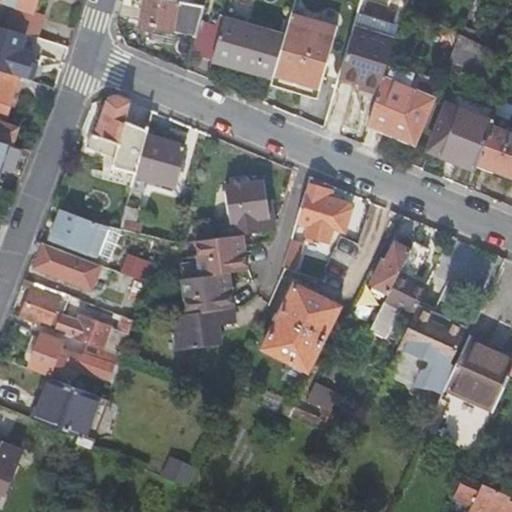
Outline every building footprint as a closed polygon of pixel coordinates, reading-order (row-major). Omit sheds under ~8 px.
[(7,31),(37,40),(44,17),(33,13),(37,0),(0,0),(0,3),(14,9),(7,31)] [(197,37),(203,14),(205,8),(165,0),(145,0),(140,25),(197,37)] [(212,62),(223,20),(203,14),(197,37),(191,56),(212,62)] [(393,39),(399,20),(391,17),(389,22),(357,14),(353,28),(393,39)] [(291,15),(284,38),(272,79),(270,87),(316,100),(337,28),(291,15)] [(284,38),(223,20),(212,62),(272,79),(284,38)] [(393,39),(353,28),(338,80),(361,87),(362,87),(364,81),(379,85),(384,68),(393,39)] [(487,48),(472,41),(461,36),(451,59),(486,73),(495,52),(487,48)] [(366,127),(415,147),(434,101),(402,87),(406,77),(384,68),(379,85),(376,97),(366,127)] [(0,143),(10,147),(13,148),(19,130),(5,125),(21,80),(0,73),(0,143)] [(362,87),(361,87),(359,92),(376,97),(379,85),(364,81),(362,87)] [(125,125),(130,105),(114,99),(95,139),(91,137),(86,149),(115,161),(125,125)] [(491,128),(497,113),(478,105),(473,116),(447,106),(429,153),(475,171),(477,166),(491,128)] [(147,132),(125,125),(115,161),(111,178),(133,184),(134,179),(145,139),(147,132)] [(511,136),(491,128),(477,166),(511,178),(511,136)] [(185,149),(145,139),(134,179),(172,190),(185,149)] [(10,147),(0,143),(0,175),(1,173),(10,147)] [(13,148),(10,147),(1,173),(0,175),(0,188),(1,189),(15,148),(13,148)] [(221,225),(223,240),(240,238),(273,233),(270,209),(266,209),(266,206),(263,184),(247,187),(246,180),(229,183),(230,189),(223,190),(228,224),(221,225)] [(307,184),(295,224),(307,228),(304,237),(328,244),(332,231),(344,234),(352,208),(328,201),(323,199),(325,193),(326,192),(307,184)] [(98,227),(95,226),(61,213),(49,243),(84,256),(94,260),(105,229),(98,227)] [(139,229),(121,224),(119,232),(124,233),(137,237),(139,229)] [(194,244),(199,279),(227,275),(245,273),(243,255),(240,239),(240,238),(223,240),(194,244)] [(90,292),(100,268),(38,244),(33,258),(38,260),(34,270),(90,292)] [(412,318),(416,310),(425,291),(412,284),(427,252),(414,245),(410,254),(388,296),(369,333),(384,341),(399,312),(412,318)] [(388,296),(410,254),(396,246),(386,264),(382,261),(379,267),(380,267),(370,286),(388,296)] [(127,264),(123,276),(142,283),(146,271),(127,264)] [(185,317),(231,311),(229,292),(227,277),(227,275),(199,279),(180,282),(185,317)] [(49,330),(62,296),(34,285),(20,320),(49,330)] [(305,375),(338,309),(294,285),(260,350),(305,375)] [(412,318),(397,350),(428,365),(429,366),(446,328),(432,321),(433,318),(416,310),(412,318)] [(216,329),(223,328),(234,326),(231,311),(185,317),(168,319),(170,335),(173,335),(176,353),(219,347),(217,335),(216,329)] [(72,342),(120,359),(132,323),(115,317),(109,331),(81,320),(79,325),(61,318),(55,333),(73,340),(72,342)] [(445,389),(454,370),(449,368),(463,336),(446,328),(429,366),(428,365),(425,371),(419,373),(416,379),(417,380),(414,385),(415,391),(428,393),(428,394),(429,393),(440,399),(445,389)] [(60,351),(62,344),(41,336),(28,370),(58,381),(63,367),(76,372),(106,383),(112,368),(82,357),(81,359),(60,351)] [(472,402),(493,412),(504,388),(510,376),(511,370),(511,364),(493,355),(466,343),(454,370),(445,389),(472,402)] [(82,357),(112,368),(115,361),(85,350),(82,357)] [(511,511),(511,370),(510,376),(511,376),(511,492),(508,500),(462,480),(451,503),(470,511),(469,511),(511,511)] [(74,446),(88,452),(89,452),(93,443),(83,440),(98,399),(47,381),(42,396),(48,399),(39,423),(63,433),(77,438),(74,446)] [(306,403),(328,413),(336,397),(313,387),(306,403)] [(83,440),(93,443),(108,403),(106,402),(98,399),(83,440)] [(292,410),(287,420),(313,431),(318,433),(319,432),(323,424),(292,410)] [(338,417),(328,413),(323,424),(319,432),(328,437),(338,417)] [(7,455),(0,452),(0,504),(20,453),(9,449),(7,455)]
